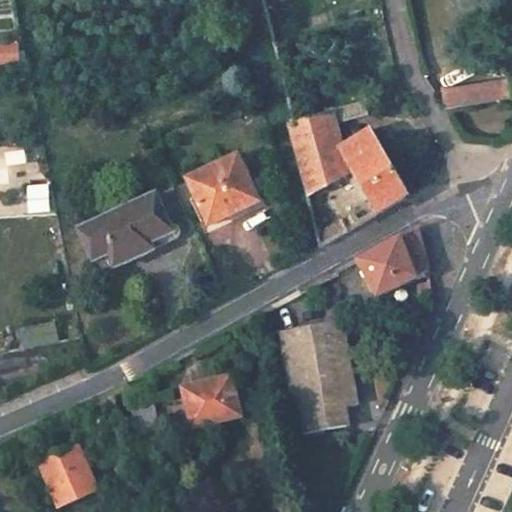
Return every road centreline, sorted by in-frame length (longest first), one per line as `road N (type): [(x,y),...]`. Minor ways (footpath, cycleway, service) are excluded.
road 1 (unclassified): [(0,427),(106,380),(427,203),(498,207)]
road 2 (residential): [(362,511),(498,207)]
road 3 (residential): [(395,0),(414,78),(498,207)]
